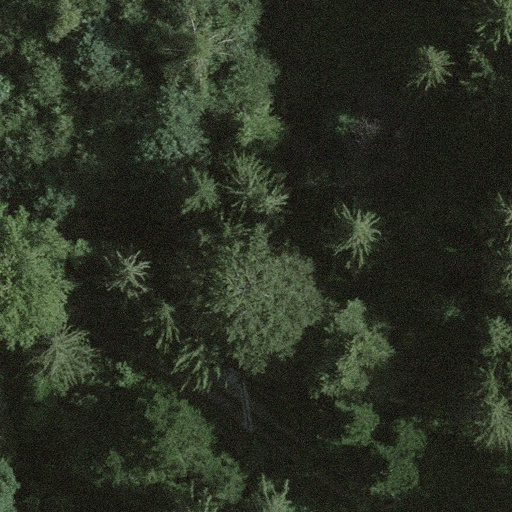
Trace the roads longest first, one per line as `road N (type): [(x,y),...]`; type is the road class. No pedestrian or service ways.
road 1 (track): [(511,367),(425,390),(378,393),(208,382)]
road 2 (track): [(208,382),(96,327),(0,262)]
road 3 (track): [(379,511),(338,473),(208,382)]
